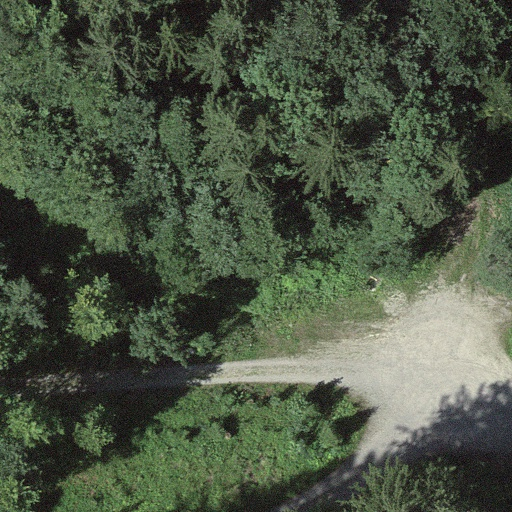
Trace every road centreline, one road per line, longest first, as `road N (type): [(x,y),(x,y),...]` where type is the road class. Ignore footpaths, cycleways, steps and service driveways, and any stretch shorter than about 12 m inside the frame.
road 1 (track): [(0,383),(92,374),(325,373),(511,419)]
road 2 (track): [(277,511),(335,483),(511,436)]
road 3 (track): [(469,406),(511,261)]
